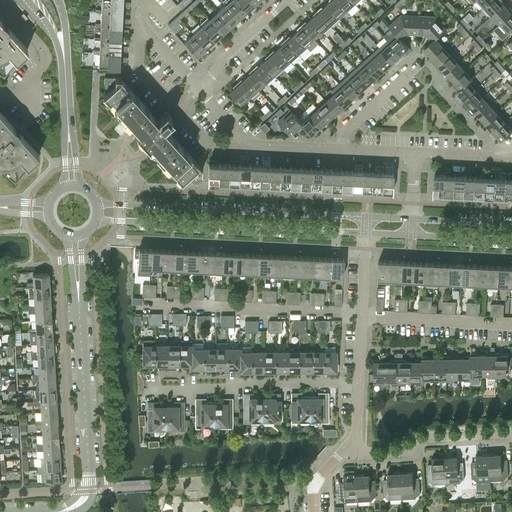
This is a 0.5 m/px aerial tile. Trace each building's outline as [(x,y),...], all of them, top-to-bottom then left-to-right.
[(95,12),(101,13),(101,11),(121,12),(122,6),(119,6),(119,0),(101,0),(101,10),(95,9),(95,12)] [(181,0),(177,4),(182,8),(190,0),(181,0)] [(247,13),(235,0),(224,0),(222,2),(225,5),(239,20),(247,13)] [(249,0),(235,0),(247,13),(255,5),(249,0)] [(339,18),(347,10),(337,0),(329,0),(331,1),(327,4),(339,18)] [(337,0),(347,10),(355,3),(352,0),(337,0)] [(491,0),(483,8),(491,16),(504,4),(501,0),(500,0),(491,0)] [(195,4),(193,2),(187,7),(189,10),(195,4)] [(322,6),(317,10),(331,25),(339,18),(327,4),(323,8),(322,6)] [(491,16),(498,25),(511,12),(511,9),(509,6),(507,8),(504,4),(491,16)] [(225,5),(217,12),(231,27),(239,20),(225,5)] [(185,9),(179,14),(181,17),(187,11),(185,9)] [(323,32),(331,25),(317,10),(313,14),(315,15),(311,19),(323,32)] [(121,26),(121,12),(101,11),(101,13),(100,24),(95,23),(94,26),(100,26),(100,25),(121,26)] [(231,27),(217,12),(209,19),(223,34),(231,27)] [(511,12),(498,25),(506,33),(511,27),(511,12)] [(388,26),(398,36),(402,40),(408,34),(401,14),(388,26)] [(408,34),(417,34),(418,15),(401,14),(408,34)] [(417,34),(425,35),(434,16),(418,15),(417,34)] [(181,21),(177,16),(167,25),(172,29),(181,21)] [(425,35),(431,41),(437,36),(438,36),(446,28),(434,16),(425,35)] [(0,68),(3,71),(14,57),(16,60),(27,49),(9,29),(1,20),(0,19),(0,68)] [(209,19),(201,27),(215,42),(223,34),(209,19)] [(306,20),(301,24),(315,39),(323,32),(311,19),(307,22),(306,20)] [(315,39),(301,24),(297,28),(299,30),(295,33),(307,47),(315,39)] [(94,40),(99,40),(100,39),(120,39),(121,26),(100,25),(100,26),(100,37),(94,37),(94,40)] [(201,27),(193,34),(207,49),(215,42),(201,27)] [(290,35),(285,39),(299,54),(307,47),(295,33),(291,37),(290,35)] [(198,57),(207,49),(193,34),(185,41),(185,42),(184,43),(190,49),(191,48),(198,57)] [(398,36),(390,43),(400,55),(409,47),(402,40),(398,36)] [(424,48),(431,56),(445,44),(438,36),(437,36),(431,41),(424,48)] [(119,53),(120,39),(100,39),(99,40),(99,51),(93,51),(93,54),(99,54),(99,52),(119,53)] [(299,54),(285,39),(281,43),(283,44),(279,48),(291,61),(299,54)] [(387,40),(379,47),(392,62),(400,55),(390,43),(387,40)] [(431,56),(438,64),(452,52),(445,44),(431,56)] [(392,62),(379,47),(371,54),(384,69),(392,62)] [(274,49),(269,53),(283,68),(291,61),(279,48),(275,51),(274,49)] [(99,52),(99,54),(98,65),(93,65),(93,67),(98,68),(98,66),(119,67),(119,53),(99,52)] [(438,64),(445,72),(459,60),(452,52),(438,64)] [(283,68),(269,53),(265,57),(267,59),(263,62),(275,76),(283,68)] [(371,54),(363,62),(376,76),(384,69),(371,54)] [(445,72),(453,80),(466,68),(459,60),(445,72)] [(258,64),(253,68),(267,83),(275,76),(263,62),(259,66),(258,64)] [(376,76),(363,62),(355,69),(368,84),(376,76)] [(267,83),(253,68),(249,72),(251,73),(247,77),(259,90),(267,83)] [(453,80),(460,88),(470,79),(474,76),(466,68),(453,80)] [(355,69),(347,76),(361,91),(368,84),(355,69)] [(361,91),(347,76),(339,84),(353,98),(361,91)] [(109,91),(103,96),(113,107),(123,118),(133,129),(135,131),(137,134),(142,139),(146,144),(149,147),(151,149),(161,160),(171,171),(181,182),(187,177),(191,181),(194,182),(200,183),(201,166),(199,166),(189,155),(179,144),(169,133),(169,132),(167,130),(165,128),(162,125),(163,124),(165,125),(171,119),(171,117),(167,112),(166,112),(165,112),(164,112),(158,117),(159,118),(159,119),(158,120),(155,117),(153,115),(151,113),(151,112),(141,101),(131,91),(121,80),(121,77),(104,77),(104,83),(105,86),(109,91)] [(242,78),(237,82),(251,97),(259,90),(247,77),(243,80),(242,78)] [(456,91),(464,99),(477,87),(470,79),(460,88),(456,91)] [(251,97),(237,82),(233,86),(235,88),(231,91),(243,105),(251,97)] [(331,91),(334,94),(345,105),(353,98),(339,84),(331,91)] [(464,99),(471,107),(485,95),(477,87),(464,99)] [(345,105),(334,94),(326,101),(337,113),(345,105)] [(471,107),(478,115),(492,103),(485,95),(471,107)] [(326,101),(318,108),(329,120),(337,113),(326,101)] [(478,115),(486,123),(499,111),(492,103),(478,115)] [(318,108),(317,106),(308,114),(310,116),(321,127),(329,120),(318,108)] [(302,123),(290,110),(277,121),(288,133),(293,129),(294,131),(298,127),(300,129),(304,125),(302,123)] [(0,163),(14,176),(25,162),(27,165),(39,154),(20,134),(12,125),(0,111),(0,163)] [(486,123),(493,131),(506,119),(499,111),(486,123)] [(310,116),(302,123),(304,125),(312,135),(321,127),(310,116)] [(500,140),(510,131),(511,128),(511,125),(506,119),(493,131),(500,140)] [(207,183),(218,184),(219,163),(208,163),(207,183)] [(229,164),(219,163),(218,184),(228,184),(229,164)] [(228,184),(238,185),(239,164),(229,164),(228,184)] [(239,164),(238,185),(248,185),(249,165),(239,164)] [(248,185),(258,186),(259,165),(249,165),(248,185)] [(259,165),(258,186),(269,186),(270,166),(259,165)] [(269,186),(279,187),(280,166),(270,166),(269,186)] [(280,166),(279,187),(289,187),(290,167),(280,166)] [(289,187),(299,188),(300,167),(290,167),(289,187)] [(299,188),(309,188),(310,168),(300,167),(299,188)] [(309,188),(320,189),(321,168),(310,168),(309,188)] [(321,168),(320,189),(330,189),(331,169),(321,168)] [(330,189),(340,190),(341,169),(331,169),(330,189)] [(341,169),(340,190),(350,190),(351,170),(341,169)] [(350,190),(360,191),(361,170),(351,170),(350,190)] [(361,170),(360,191),(370,191),(372,171),(361,170)] [(370,191),(381,192),(382,171),(372,171),(370,191)] [(393,172),(382,171),(381,192),(392,192),(393,172)] [(433,194),(444,195),(445,175),(434,174),(433,194)] [(444,195),(454,195),(455,175),(445,175),(444,195)] [(454,195),(464,196),(465,176),(455,175),(454,195)] [(464,196),(475,197),(476,176),(465,176),(464,196)] [(475,197),(485,197),(486,177),(476,176),(475,197)] [(485,197),(495,198),(496,177),(486,177),(485,197)] [(495,198),(505,198),(506,178),(496,177),(495,198)] [(150,267),(151,249),(138,248),(138,250),(134,250),(133,257),(138,257),(138,262),(133,262),(132,271),(149,272),(149,267),(150,267)] [(151,249),(150,267),(162,268),(163,249),(151,249)] [(163,249),(162,268),(174,268),(175,250),(163,249)] [(175,250),(174,268),(186,269),(187,250),(175,250)] [(187,250),(186,269),(198,270),(199,251),(187,250)] [(210,270),(211,252),(199,251),(198,270),(210,270)] [(211,252),(210,270),(222,271),(223,252),(211,252)] [(223,252),(222,271),(234,271),(235,253),(223,252)] [(234,271),(246,272),(247,253),(235,253),(234,271)] [(258,273),(259,254),(247,253),(246,272),(258,273)] [(270,273),(271,255),(259,254),(258,273),(270,273)] [(282,274),(283,255),(271,255),(270,273),(282,274)] [(282,274),(294,274),(295,256),(283,255),(282,274)] [(306,275),(307,256),(295,256),(294,274),(306,275)] [(318,276),(319,257),(307,256),(306,275),(318,276)] [(330,276),(331,258),(319,257),(318,276),(330,276)] [(331,258),(330,276),(342,277),(343,258),(331,258)] [(377,278),(390,279),(391,260),(378,260),(377,278)] [(390,279),(402,280),(403,261),(391,260),(390,279)] [(402,280),(414,280),(415,262),(403,261),(402,280)] [(414,280),(426,281),(427,262),(415,262),(414,280)] [(426,281),(438,281),(439,263),(427,262),(426,281)] [(438,281),(450,282),(451,263),(439,263),(438,281)] [(450,282),(462,283),(463,264),(451,263),(450,282)] [(462,283),(474,283),(475,265),(463,264),(462,283)] [(474,283),(486,284),(487,265),(475,265),(474,283)] [(486,284),(498,284),(499,266),(487,265),(486,284)] [(498,284),(510,285),(511,266),(499,266),(498,284)] [(26,287),(49,285),(48,273),(32,274),(33,282),(26,283),(26,287)] [(49,285),(26,287),(27,290),(33,290),(34,298),(50,297),(49,285)] [(50,297),(34,298),(34,305),(28,305),(28,309),(51,308),(50,297)] [(51,319),(51,308),(28,309),(28,313),(35,313),(35,320),(51,319)] [(29,328),(29,332),(52,331),(51,319),(35,320),(35,328),(29,328)] [(53,342),(52,331),(29,332),(29,336),(36,336),(36,343),(53,342)] [(53,354),(53,342),(36,343),(37,351),(30,351),(30,355),(53,354)] [(155,364),(155,345),(143,345),(143,353),(142,353),(142,357),(143,357),(143,364),(155,364)] [(167,365),(167,345),(155,345),(155,364),(161,364),(161,365),(167,365)] [(179,364),(179,345),(167,345),(167,365),(173,365),(173,364),(179,364)] [(191,348),(191,345),(179,345),(179,364),(185,364),(185,365),(191,365),(191,364),(191,348)] [(323,351),(323,371),(335,371),(335,363),(337,363),(337,359),(335,359),(335,351),(334,351),(334,347),(333,346),(326,346),(324,348),(325,351),(323,351)] [(203,368),(203,348),(191,348),(191,364),(191,365),(191,368),(192,368),(192,369),(198,369),(198,368),(203,368)] [(215,369),(215,348),(203,348),(203,368),(209,368),(209,369),(215,369)] [(227,367),(227,348),(215,348),(215,369),(221,369),(221,368),(227,367)] [(239,352),(240,352),(240,348),(227,348),(227,367),(233,367),(233,369),(239,369),(239,367),(239,352)] [(287,352),(287,372),(294,372),(294,371),(299,371),(299,351),(287,352)] [(311,351),(299,351),(299,371),(305,371),(305,372),(311,372),(311,351)] [(323,371),(323,351),(311,351),(311,372),(317,372),(317,371),(323,371)] [(251,371),(251,352),(240,352),(239,352),(239,367),(239,369),(239,371),(241,371),(241,372),(246,372),(246,371),(251,371)] [(263,372),(263,352),(251,352),(251,371),(257,371),(257,372),(263,372)] [(275,371),(275,352),(263,352),(263,372),(270,372),(269,371),(275,371)] [(287,372),(287,352),(275,352),(275,371),(281,371),(281,372),(287,372)] [(495,378),(495,352),(491,352),(491,355),(483,355),(483,364),(482,364),(482,374),(486,374),(486,376),(488,378),(495,378)] [(495,352),(495,378),(501,378),(503,376),(503,374),(506,374),(506,372),(510,372),(510,364),(508,364),(508,355),(498,355),(498,352),(495,352)] [(483,364),(483,355),(474,355),(474,353),(470,353),(470,356),(471,356),(471,378),(477,378),(479,376),(479,374),(482,374),(482,364),(483,364)] [(54,365),(53,354),(30,355),(31,359),(37,359),(38,366),(54,365)] [(435,368),(435,358),(426,358),(426,356),(422,356),(422,359),(422,381),(423,381),(429,381),(431,379),(431,377),(434,377),(434,368),(435,368)] [(447,381),(446,356),(442,356),(442,358),(435,358),(435,368),(434,368),(434,377),(438,377),(438,379),(440,381),(447,381)] [(459,368),(459,358),(451,358),(451,356),(446,356),(447,381),(453,381),(455,379),(455,377),(458,377),(458,368),(459,368)] [(471,356),(470,356),(467,356),(467,358),(459,358),(459,368),(458,368),(458,377),(462,377),(462,379),(464,381),(471,381),(471,378),(471,356)] [(387,371),(387,362),(378,362),(378,359),(374,359),(374,373),(374,380),(374,384),(381,384),(383,383),(383,380),(386,380),(386,371),(387,371)] [(386,371),(386,380),(390,380),(390,383),(392,384),(399,384),(398,359),(394,359),(394,361),(387,362),(387,371),(386,371)] [(398,359),(399,384),(405,384),(407,382),(407,380),(410,380),(409,371),(411,371),(411,361),(402,361),(402,359),(398,359)] [(422,359),(418,359),(418,361),(411,361),(411,371),(409,371),(410,380),(414,380),(414,382),(416,384),(423,384),(423,381),(422,381),(422,359)] [(55,377),(54,365),(38,366),(38,374),(32,374),(32,378),(55,377)] [(55,388),(55,377),(32,378),(32,382),(39,381),(39,389),(55,388)] [(55,388),(39,389),(34,389),(35,397),(33,397),(33,401),(56,399),(55,388)] [(262,396),(261,396),(261,420),(273,420),(273,422),(276,422),(280,422),(280,418),(280,393),(279,393),(279,394),(273,394),(273,395),(273,398),(268,398),(268,396),(267,396),(262,396)] [(298,419),(309,419),(309,396),(308,396),(303,396),(303,397),(298,397),(298,394),(292,394),(292,393),(291,393),(291,418),(291,422),(295,422),(298,422),(298,421),(298,419)] [(310,396),(309,396),(309,419),(321,419),(321,421),(321,422),(324,422),(328,422),(328,418),(328,393),(327,393),(327,394),(321,394),(321,397),(316,397),(316,396),(315,396),(310,396)] [(261,420),(261,396),(260,396),(255,396),(255,398),(250,398),(250,395),(250,394),(243,394),(243,418),(243,422),(247,422),(250,422),(250,420),(261,420)] [(57,411),(56,399),(33,401),(33,405),(40,404),(40,412),(57,411)] [(213,425),(213,401),(213,402),(207,402),(207,403),(202,403),(202,400),(202,399),(196,399),(195,399),(195,424),(195,427),(199,427),(199,428),(202,428),(202,427),(202,425),(213,425)] [(214,401),(213,401),(213,425),(225,425),(225,427),(225,428),(228,428),(228,427),(232,427),(232,424),(232,422),(232,416),(232,399),(231,399),(225,399),(225,400),(225,403),(220,403),(220,402),(214,402),(214,401)] [(154,428),(166,428),(165,404),(165,405),(159,405),(159,406),(154,406),(154,403),(154,402),(148,402),(147,402),(147,427),(147,430),(151,430),(154,430),(154,428)] [(165,404),(166,428),(177,428),(177,430),(180,430),(184,430),(184,426),(184,402),(183,402),(177,402),(177,403),(177,406),(172,406),(172,405),(172,404),(166,404),(165,404)] [(57,422),(57,411),(40,412),(41,419),(34,420),(35,424),(57,422)] [(58,434),(57,422),(35,424),(35,428),(41,427),(42,435),(58,434)] [(58,434),(42,435),(42,442),(36,443),(36,446),(59,445),(58,434)] [(43,457),(59,456),(59,445),(36,446),(36,450),(43,450),(43,457)] [(501,454),(488,455),(490,481),(503,480),(507,476),(508,476),(507,462),(501,462),(501,455),(501,454)] [(476,481),(490,481),(488,455),(475,456),(476,456),(476,464),(470,464),(471,478),(472,478),(476,481)] [(37,469),(60,468),(59,456),(43,457),(39,458),(40,465),(37,465),(37,469)] [(446,483),(444,457),(431,458),(431,459),(432,459),(433,466),(427,467),(427,481),(429,481),(432,484),(446,483)] [(457,457),(444,457),(446,483),(459,482),(463,479),(464,479),(463,465),(457,465),(457,457)] [(60,468),(37,469),(37,473),(40,473),(41,481),(61,480),(60,468)] [(400,473),(402,499),(415,498),(418,494),(420,494),(419,480),(413,480),(412,473),(413,472),(400,473)] [(402,499),(400,473),(387,473),(387,474),(388,474),(388,482),(382,482),(383,496),(384,496),(388,499),(402,499)] [(369,474),(356,475),(358,501),(371,500),(375,497),(376,497),(375,483),(369,483),(369,475),(369,474)] [(358,501),(356,475),(343,476),(343,477),(344,477),(344,484),(338,485),(339,499),(340,499),(344,502),(358,501)]
